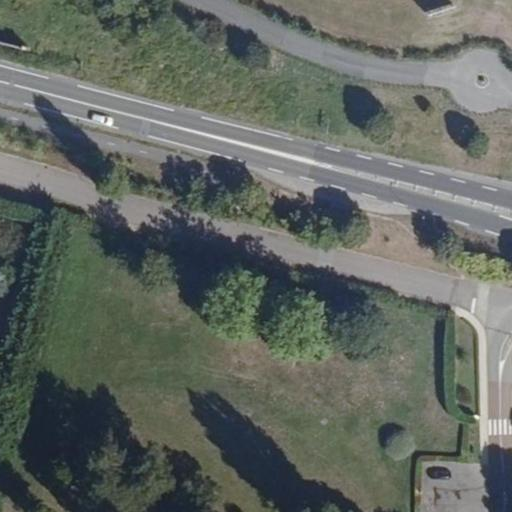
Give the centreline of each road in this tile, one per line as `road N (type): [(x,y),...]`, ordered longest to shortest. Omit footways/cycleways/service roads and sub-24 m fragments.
road 1 (residential): [(505,302),(0,169)]
road 2 (primary): [(144,119),(511,233)]
road 3 (primary): [(511,202),(144,119)]
road 4 (unclassified): [(511,93),(309,49),(200,0)]
road 5 (unclassified): [(507,511),(505,302)]
road 6 (primary): [(0,82),(144,119)]
